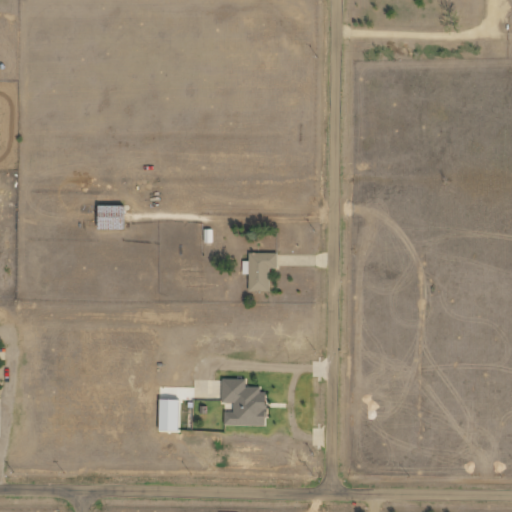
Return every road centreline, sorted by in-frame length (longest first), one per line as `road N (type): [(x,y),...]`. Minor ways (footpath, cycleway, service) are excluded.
road 1 (residential): [(0,487),(511,493)]
road 2 (residential): [(335,492),(340,0)]
